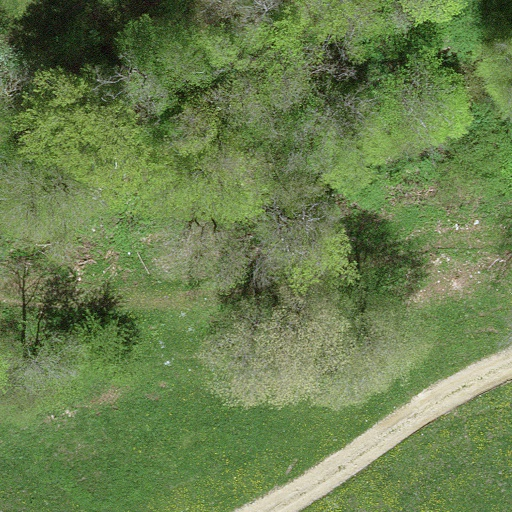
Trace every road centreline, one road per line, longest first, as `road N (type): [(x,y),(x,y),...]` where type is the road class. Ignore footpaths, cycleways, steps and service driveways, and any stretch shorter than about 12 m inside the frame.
road 1 (track): [(0,290),(97,304),(220,292),(511,232)]
road 2 (track): [(511,361),(412,409),(258,511)]
